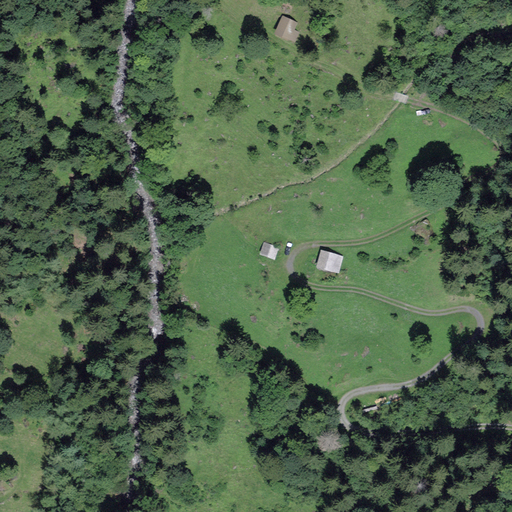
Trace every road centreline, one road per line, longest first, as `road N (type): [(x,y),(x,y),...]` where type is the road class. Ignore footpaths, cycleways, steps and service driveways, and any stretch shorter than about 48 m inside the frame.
road 1 (track): [(511,426),(375,432),(344,424),(339,407),(346,395),(420,379),(480,326),(481,314),(466,307),(415,311),(360,292),(309,287),(292,276),(291,261),(301,248),(365,244),(437,214),(511,197)]
road 2 (track): [(460,116),(328,70),(283,64),(271,52),(329,40)]
